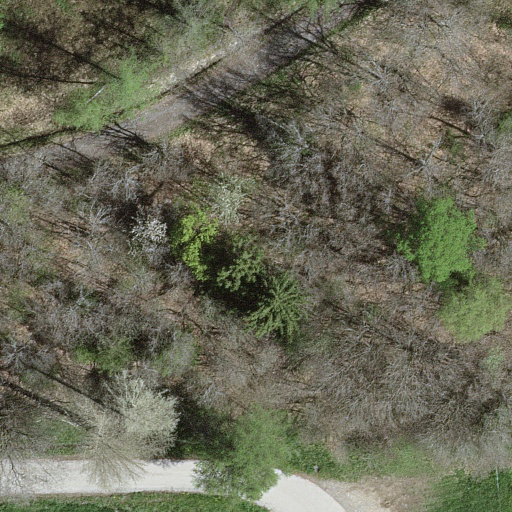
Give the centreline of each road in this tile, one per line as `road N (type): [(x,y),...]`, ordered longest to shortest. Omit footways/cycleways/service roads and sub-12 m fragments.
road 1 (track): [(0,168),(113,145),(208,94),(338,0)]
road 2 (unclassified): [(0,475),(259,482),(311,511)]
